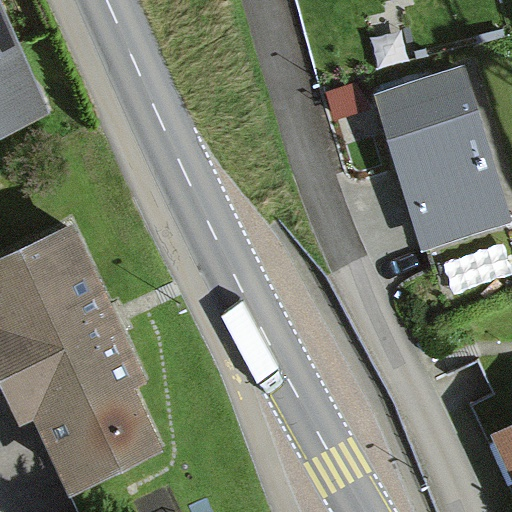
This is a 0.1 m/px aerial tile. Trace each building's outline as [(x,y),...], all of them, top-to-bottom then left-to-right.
[(0,16),(0,42),(9,38),(0,16)] [(9,38),(0,42),(0,114),(35,100),(9,38)] [(465,76),(371,104),(418,259),(511,231),(465,76)] [(62,232),(0,261),(0,342),(70,489),(164,445),(62,232)] [(511,427),(500,433),(511,461),(511,427)]
